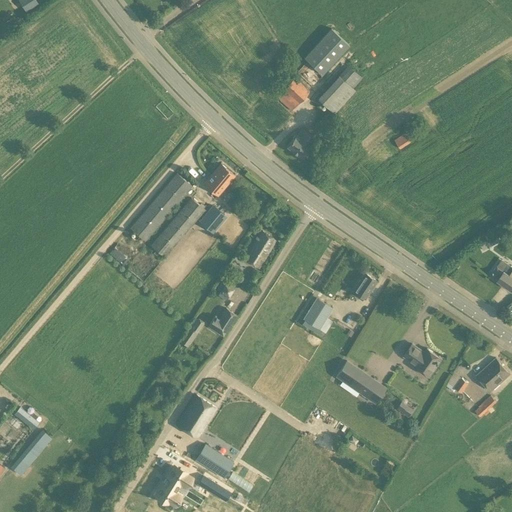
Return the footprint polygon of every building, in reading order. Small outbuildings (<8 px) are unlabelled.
[(35,0),(18,0),(26,11),(38,4),(35,0)] [(347,44),(330,28),(304,58),(321,74),(347,44)] [(348,65),(338,75),(317,98),(333,114),(355,91),(353,88),(362,78),(348,65)] [(293,76),(287,83),(276,96),(291,110),(309,91),(293,76)] [(418,135),(413,127),(394,140),(400,148),(418,135)] [(302,129),(298,135),(296,134),(286,146),(301,158),(311,146),(311,145),(315,139),(302,129)] [(234,175),(221,164),(204,183),(217,195),(234,175)] [(177,173),(131,228),(145,240),(191,185),(177,173)] [(191,198),(151,245),(164,257),(205,209),(191,198)] [(212,205),(199,221),(212,232),(226,216),(212,205)] [(260,230),(243,257),(259,267),(277,240),(260,230)] [(114,246),(108,252),(118,262),(124,256),(114,246)] [(511,270),(509,274),(504,270),(497,265),(489,276),(496,281),(510,291),(511,288),(511,270)] [(377,281),(365,273),(353,291),(365,299),(377,281)] [(225,277),(217,289),(221,291),(218,295),(226,301),(226,300),(236,285),(225,277)] [(317,298),(303,319),(319,329),(333,308),(317,298)] [(224,335),(236,317),(225,310),(219,319),(214,316),(208,325),(224,335)] [(195,319),(189,327),(198,333),(203,324),(195,319)] [(189,327),(179,343),(187,349),(198,333),(189,327)] [(415,366),(429,376),(442,358),(428,348),(425,352),(412,344),(404,355),(417,364),(415,366)] [(510,373),(496,358),(477,375),(491,390),(510,373)] [(336,375),(364,396),(375,403),(385,388),(375,381),(347,360),(336,375)] [(469,383),(462,378),(455,388),(462,392),(469,383)] [(216,408),(196,395),(177,425),(198,438),(216,408)] [(490,412),(489,409),(497,402),(491,395),(478,406),(479,407),(475,411),(481,416),(484,413),(486,415),(490,412)] [(400,399),(395,408),(409,415),(413,407),(400,399)] [(20,407),(15,413),(34,428),(39,422),(35,419),(37,415),(33,412),(31,415),(20,407)] [(43,430),(37,437),(46,445),(52,438),(51,437),(43,430)] [(205,443),(195,459),(223,477),(233,461),(205,443)] [(15,470),(20,474),(26,467),(21,463),(15,470)] [(173,466),(156,494),(168,501),(179,483),(186,486),(192,477),(173,466)] [(224,489),(205,476),(200,484),(220,496),(224,489)]
